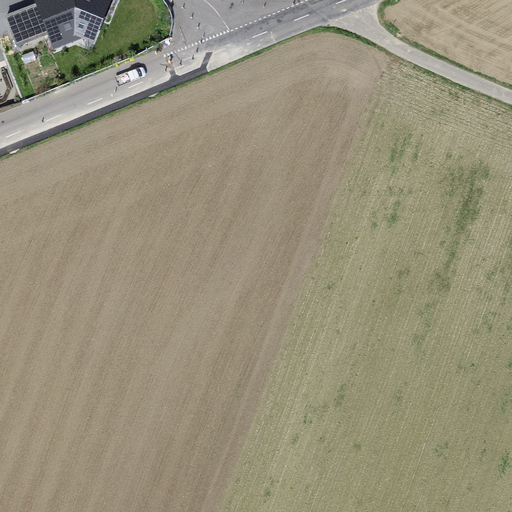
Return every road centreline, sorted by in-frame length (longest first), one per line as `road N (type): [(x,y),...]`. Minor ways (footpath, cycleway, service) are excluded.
road 1 (tertiary): [(0,139),(239,42)]
road 2 (unclassified): [(346,0),(374,33),(511,96)]
